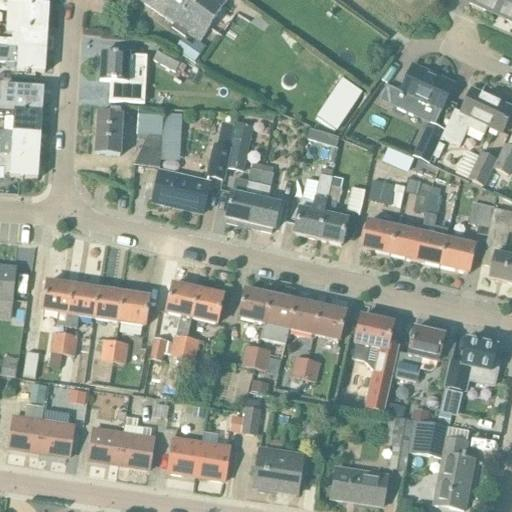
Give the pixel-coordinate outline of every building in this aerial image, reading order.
[(165,0),(136,0),(174,26),(172,30),(186,40),(188,36),(196,42),(191,49),(184,44),(177,54),(194,65),(205,49),(200,45),(210,30),(165,0)] [(165,0),(210,30),(230,1),(228,0),(165,0)] [(471,0),(469,6),(495,18),(503,0),(471,0)] [(511,26),(511,0),(503,0),(495,18),(511,26)] [(5,27),(48,29),(49,7),(0,4),(0,11),(6,12),(5,27)] [(0,49),(46,52),(48,29),(5,27),(5,36),(11,36),(11,40),(0,39),(0,49)] [(183,61),(184,60),(161,47),(152,63),(175,76),(178,70),(185,73),(190,64),(183,61)] [(16,73),(44,75),(46,52),(0,49),(0,64),(5,65),(5,72),(16,73)] [(144,85),(146,58),(101,56),(99,83),(144,85)] [(396,111),(412,119),(419,104),(441,114),(453,88),(412,69),(400,95),(403,96),(396,111)] [(340,80),(314,119),(335,133),(361,94),(340,80)] [(0,110),(13,112),(42,114),(43,91),(15,89),(0,87),(0,90),(0,110)] [(440,141),(459,150),(468,131),(483,138),(487,130),(500,136),(511,110),(472,92),(460,116),(453,112),(445,132),(444,132),(440,141)] [(13,112),(0,110),(0,118),(5,119),(4,132),(12,133),(12,134),(40,136),(42,114),(13,112)] [(136,138),(147,138),(134,165),(160,171),(163,112),(138,110),(136,138)] [(120,158),(122,117),(97,115),(94,157),(120,158)] [(180,117),(163,116),(161,142),(179,143),(180,117)] [(432,158),(440,141),(444,132),(428,124),(412,160),(428,167),(432,158)] [(227,173),(243,176),(253,128),(235,125),(231,144),(233,144),(232,148),(227,173)] [(0,156),(39,159),(40,136),(12,134),(12,133),(0,132),(0,156)] [(320,146),(336,151),(339,140),(323,135),(320,146)] [(494,171),(509,177),(511,170),(511,135),(508,146),(504,145),(497,162),(498,163),(494,171)] [(215,148),(208,179),(223,183),(230,151),(215,148)] [(388,151),(384,161),(401,168),(405,158),(388,151)] [(468,181),(484,188),(491,170),(494,171),(498,163),(497,162),(479,155),(468,181)] [(39,159),(0,156),(0,169),(3,169),(2,179),(37,181),(39,159)] [(227,221),(251,227),(263,173),(249,169),(246,184),(237,182),(227,221)] [(295,236),(318,242),(330,188),(333,173),(323,171),(322,177),(319,176),(314,203),(303,201),(301,211),(295,236)] [(263,173),(251,227),(275,232),(281,206),(267,203),(273,175),(263,173)] [(203,216),(210,186),(159,175),(152,205),(203,216)] [(367,204),(400,211),(407,179),(397,177),(395,187),(371,182),(367,204)] [(330,188),(340,190),(342,182),(332,179),(330,188)] [(413,213),(426,217),(432,190),(431,189),(431,187),(421,185),(419,193),(418,193),(413,213)] [(318,242),(343,247),(349,222),(333,218),(336,205),(338,205),(341,191),(330,188),(318,242)] [(426,217),(437,219),(442,198),(438,197),(440,192),(432,190),(426,217)] [(476,236),(490,239),(496,211),(494,211),(494,209),(472,204),(467,226),(477,228),(476,236)] [(491,282),(511,286),(511,259),(503,258),(508,234),(511,235),(511,214),(496,211),(490,239),(483,269),(494,271),(491,282)] [(390,259),(396,231),(368,224),(362,252),(390,259)] [(396,231),(390,259),(415,264),(421,236),(396,231)] [(421,236),(415,264),(440,270),(446,242),(421,236)] [(446,242),(440,270),(469,276),(475,248),(446,242)] [(0,304),(12,306),(16,272),(0,269),(0,304)] [(56,328),(67,329),(73,289),(47,285),(43,315),(57,317),(56,328)] [(192,322),(198,294),(173,288),(166,316),(179,319),(175,338),(173,345),(155,341),(149,368),(157,370),(158,363),(161,364),(162,359),(173,361),(171,368),(180,370),(182,360),(187,341),(187,339),(191,322),(192,322)] [(67,329),(78,331),(79,320),(94,322),(99,293),(73,289),(67,329)] [(264,327),(271,298),(246,292),(239,322),(264,327)] [(119,326),(123,297),(99,293),(94,322),(119,326)] [(217,328),(224,300),(198,294),(192,322),(217,328)] [(123,297),(119,326),(145,330),(150,300),(123,297)] [(285,348),(289,333),(295,304),(271,298),(264,327),(261,342),(285,348)] [(295,304),(289,333),(314,339),(320,310),(295,304)] [(320,310),(314,339),(339,345),(346,315),(320,310)] [(360,319),(354,347),(357,348),(354,363),(367,366),(371,351),(381,353),(380,356),(378,356),(366,411),(384,415),(399,349),(388,347),(393,326),(360,319)] [(390,393),(413,398),(415,385),(416,385),(420,371),(430,374),(435,370),(436,366),(439,366),(445,339),(415,332),(410,358),(398,355),(397,360),(396,362),(390,393)] [(62,356),(62,357),(65,336),(52,335),(48,370),(60,371),(62,356)] [(65,336),(62,357),(75,358),(77,338),(65,336)] [(195,363),(199,344),(187,341),(182,360),(195,363)] [(112,365),(115,345),(102,343),(99,363),(112,365)] [(451,364),(445,389),(464,393),(467,383),(493,390),(499,367),(493,366),(497,351),(469,344),(463,367),(451,364)] [(127,347),(115,345),(112,365),(125,366),(127,347)] [(241,368),(254,371),(258,352),(245,349),(241,368)] [(266,374),(270,354),(258,352),(254,371),(260,372),(266,374)] [(35,381),(39,357),(25,355),(22,379),(35,381)] [(304,382),(308,363),(294,360),(290,379),(304,382)] [(308,363),(304,382),(316,385),(319,366),(308,363)] [(83,406),(85,395),(70,392),(68,403),(83,406)] [(167,422),(169,408),(170,403),(169,403),(156,401),(156,402),(153,420),(167,422)] [(246,402),(244,416),(241,437),(256,439),(260,412),(258,412),(259,404),(246,402)] [(200,421),(203,412),(194,409),(191,419),(200,421)] [(241,437),(244,416),(233,414),(229,445),(240,447),(241,437)] [(39,458),(69,463),(74,430),(54,427),(55,416),(45,415),(43,425),(44,425),(39,458)] [(406,475),(409,454),(414,424),(391,419),(385,449),(393,450),(389,473),(406,475)] [(9,453),(39,458),(44,425),(43,425),(14,421),(9,453)] [(433,509),(449,511),(464,511),(474,463),(464,461),(467,446),(444,442),(446,432),(414,424),(409,454),(439,461),(440,458),(443,459),(433,509)] [(89,465),(119,470),(124,438),(94,433),(89,465)] [(196,482),(224,486),(230,451),(215,449),(217,438),(203,435),(201,447),(196,482)] [(148,475),(154,443),(124,438),(119,470),(148,475)] [(201,447),(188,445),(173,443),(167,477),(196,482),(201,447)] [(297,498),(303,460),(260,453),(255,491),(297,498)] [(383,511),(388,480),(337,472),(332,502),(383,511)]
